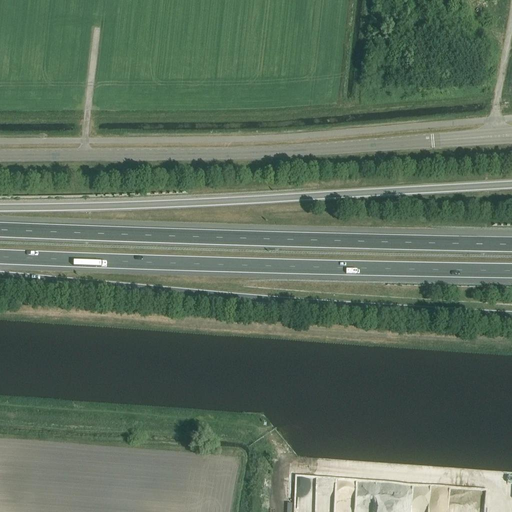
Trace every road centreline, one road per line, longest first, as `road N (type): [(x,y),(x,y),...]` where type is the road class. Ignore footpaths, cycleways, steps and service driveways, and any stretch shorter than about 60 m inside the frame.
road 1 (motorway): [(0,274),(511,314)]
road 2 (motorway): [(511,185),(0,209)]
road 3 (motorway): [(511,244),(0,228)]
road 4 (motorway): [(0,256),(511,271)]
road 5 (tertiary): [(0,156),(175,156),(432,141)]
